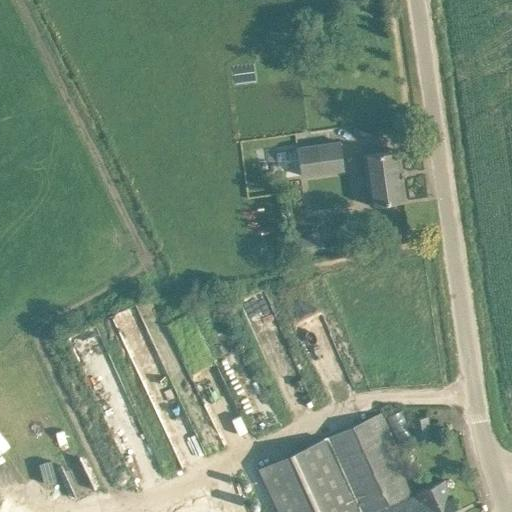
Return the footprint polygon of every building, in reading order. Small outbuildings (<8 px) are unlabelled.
[(344,170),(340,142),(296,148),(300,176),(344,170)] [(404,201),(397,150),(362,155),(369,205),(404,201)] [(297,238),(299,257),(315,255),(313,236),(297,238)] [(373,511),(416,492),(380,412),(362,421),(258,471),(277,511),(373,511)] [(412,419),(415,439),(430,437),(426,416),(412,419)] [(443,479),(416,492),(373,511),(459,511),(450,493),(443,479)] [(216,511),(207,491),(161,511),(216,511)]
